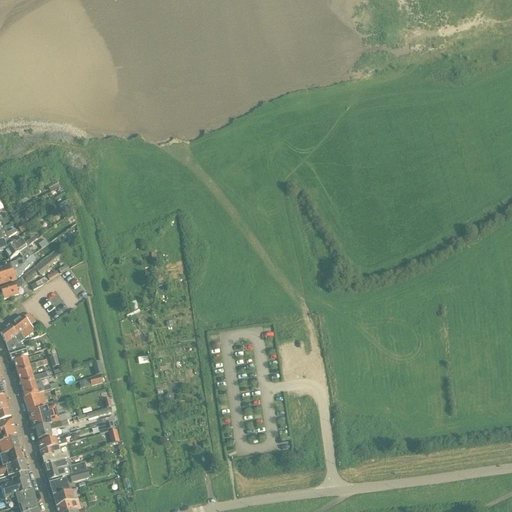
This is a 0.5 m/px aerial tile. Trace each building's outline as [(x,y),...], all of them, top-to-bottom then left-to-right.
[(51,183),(48,179),(47,177),(45,176),(40,179),(44,187),(51,183)] [(56,182),(49,186),(51,191),(59,187),(56,182)] [(0,231),(5,230),(3,225),(9,223),(7,219),(0,221),(0,231)] [(20,229),(22,232),(32,226),(31,223),(20,229)] [(7,239),(8,240),(17,234),(14,230),(6,234),(5,230),(0,231),(0,241),(4,240),(7,239)] [(12,247),(5,253),(10,260),(18,254),(27,248),(36,241),(34,238),(28,242),(24,245),(19,238),(17,240),(18,242),(17,243),(12,246),(12,247)] [(12,246),(8,240),(7,239),(4,240),(0,241),(0,253),(4,252),(5,253),(12,247),(12,246)] [(0,267),(0,277),(13,273),(17,272),(24,264),(33,256),(27,248),(18,254),(23,260),(10,264),(10,265),(0,267)] [(13,273),(0,277),(0,286),(16,282),(23,274),(30,266),(37,259),(34,256),(33,256),(24,264),(17,272),(13,273)] [(45,265),(37,272),(39,275),(40,274),(42,276),(49,270),(45,265)] [(66,266),(58,271),(61,275),(69,270),(66,266)] [(28,284),(37,277),(33,272),(24,279),(28,284)] [(47,278),(49,282),(59,276),(56,272),(47,278)] [(16,289),(21,288),(22,289),(27,286),(22,279),(16,285),(0,289),(0,290),(3,300),(2,300),(3,301),(19,295),(18,295),(16,289)] [(31,287),(32,289),(33,291),(47,284),(44,279),(31,287)] [(20,335),(24,340),(33,333),(34,335),(36,334),(35,332),(30,325),(34,321),(28,314),(10,327),(17,337),(20,335)] [(25,340),(24,340),(20,335),(17,337),(10,327),(0,334),(5,343),(9,353),(10,353),(13,361),(28,356),(25,348),(24,348),(20,343),(25,340)] [(50,359),(53,368),(59,366),(56,357),(50,359)] [(18,375),(30,371),(27,359),(14,363),(18,375)] [(34,383),(40,381),(38,376),(33,378),(30,371),(18,375),(21,387),(34,383)] [(49,373),(38,376),(40,381),(51,377),(49,373)] [(101,377),(89,380),(83,382),(83,383),(79,384),(80,390),(88,388),(87,384),(90,384),(91,387),(103,384),(101,377)] [(40,381),(34,383),(21,387),(25,399),(38,395),(51,391),(50,386),(42,388),(40,381)] [(166,400),(169,402),(172,401),(174,398),(174,395),(171,393),(167,394),(166,397),(166,400)] [(26,407),(45,401),(43,394),(38,395),(25,399),(23,399),(26,407)] [(8,411),(4,398),(0,399),(0,413),(8,411)] [(47,401),(45,401),(26,407),(28,415),(46,409),(47,409),(47,408),(58,404),(57,401),(48,404),(47,401)] [(59,423),(60,422),(55,407),(47,409),(46,409),(28,415),(33,431),(35,430),(59,423)] [(110,409),(77,418),(78,422),(111,413),(110,409)] [(0,421),(11,418),(8,411),(0,413),(0,421)] [(11,418),(0,421),(0,444),(16,439),(17,439),(13,426),(11,418)] [(67,420),(60,422),(62,429),(69,426),(67,420)] [(60,422),(59,423),(35,430),(38,441),(52,437),(50,432),(62,429),(60,422)] [(106,431),(114,429),(112,422),(105,424),(104,424),(106,431)] [(112,444),(117,443),(119,442),(116,431),(108,433),(112,444)] [(40,452),(57,447),(67,444),(66,440),(71,439),(69,434),(64,436),(37,444),(40,452)] [(20,450),(16,439),(0,444),(0,450),(2,456),(20,450)] [(63,462),(69,459),(68,455),(61,457),(60,454),(58,454),(57,447),(40,452),(42,458),(44,467),(63,462)] [(0,459),(1,464),(0,464),(0,469),(23,462),(23,461),(20,450),(2,456),(0,456),(0,459)] [(63,462),(44,467),(47,474),(72,467),(69,460),(69,459),(63,462)] [(0,477),(8,475),(8,478),(27,473),(23,462),(0,469),(0,477)] [(81,474),(82,473),(87,472),(84,463),(72,467),(47,474),(48,482),(67,477),(70,477),(81,474)] [(81,474),(70,477),(72,484),(89,479),(87,472),(82,473),(81,474)] [(29,480),(27,473),(8,478),(3,480),(5,487),(29,480)] [(29,479),(29,480),(5,487),(1,488),(6,501),(32,491),(29,479)] [(49,484),(53,498),(70,493),(66,479),(49,484)] [(18,507),(20,506),(35,501),(32,491),(6,501),(5,501),(6,506),(12,504),(12,503),(16,502),(18,507)] [(56,508),(57,509),(68,505),(79,502),(79,501),(78,501),(75,492),(70,493),(53,498),(56,508)] [(32,511),(38,510),(35,501),(20,506),(21,511),(19,511),(20,511),(18,511),(32,511)] [(79,502),(68,505),(57,509),(57,511),(74,511),(78,511),(81,510),(79,502)]
